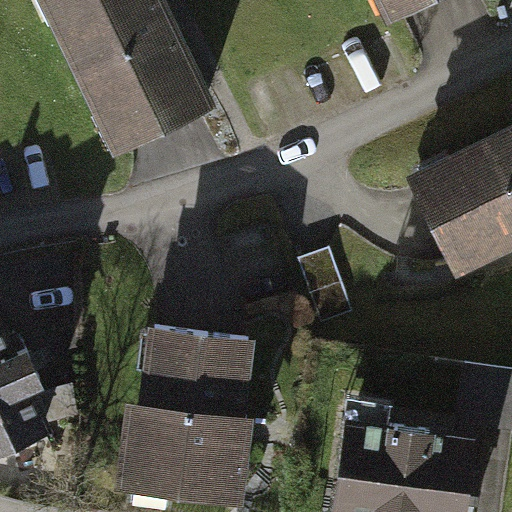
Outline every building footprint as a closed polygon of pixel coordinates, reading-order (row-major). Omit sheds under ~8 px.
[(173,0),(45,0),(118,151),(222,101),(173,0)] [(373,0),(382,19),(421,0),(373,0)] [(511,121),(412,168),(460,271),(511,246),(511,121)] [(3,301),(0,302),(0,448),(56,424),(3,301)] [(136,392),(124,484),(246,500),(259,409),(249,408),(259,331),(159,318),(149,394),(136,392)] [(474,511),(487,429),(355,408),(338,511),(474,511)]
